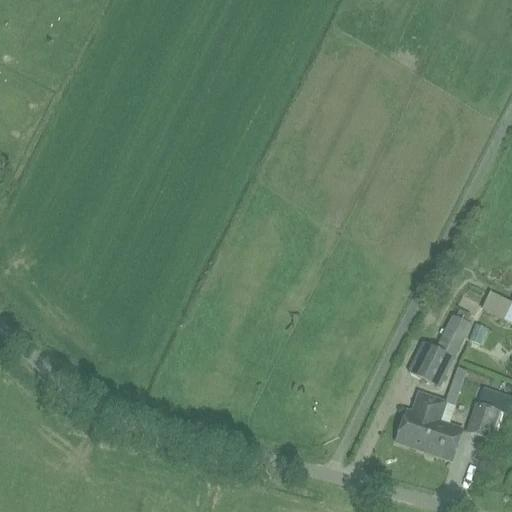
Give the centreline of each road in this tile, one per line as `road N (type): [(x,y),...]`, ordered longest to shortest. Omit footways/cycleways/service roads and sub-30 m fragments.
road 1 (unclassified): [(467,511),(148,429),(54,381),(0,325)]
road 2 (unknown): [(327,475),(511,109)]
